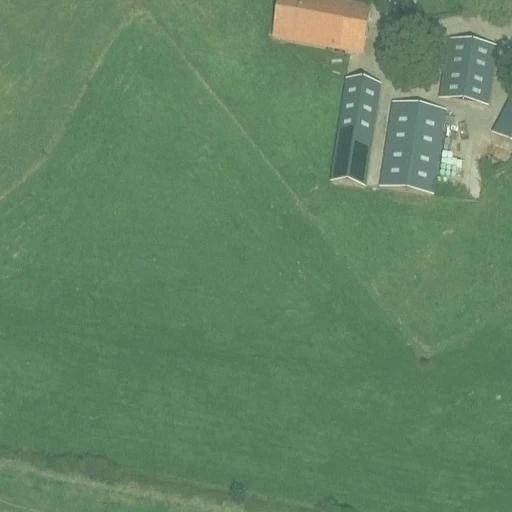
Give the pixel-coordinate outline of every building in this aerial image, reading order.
[(362,57),(371,8),(326,0),(279,0),(272,40),(349,55),(362,57)] [(495,49),(449,42),(441,100),(487,107),(495,49)] [(381,80),(347,75),(331,183),(364,188),(381,80)] [(511,101),(494,136),(511,144),(511,101)] [(432,196),(445,113),(393,105),(381,188),(432,196)]
